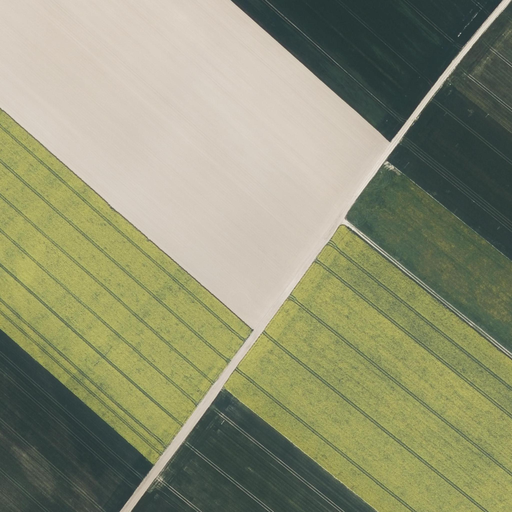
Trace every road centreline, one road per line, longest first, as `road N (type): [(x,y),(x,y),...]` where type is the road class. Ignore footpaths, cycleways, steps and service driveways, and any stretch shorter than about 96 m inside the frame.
road 1 (track): [(508,0),(431,90),(125,511)]
road 2 (track): [(340,216),(511,355)]
